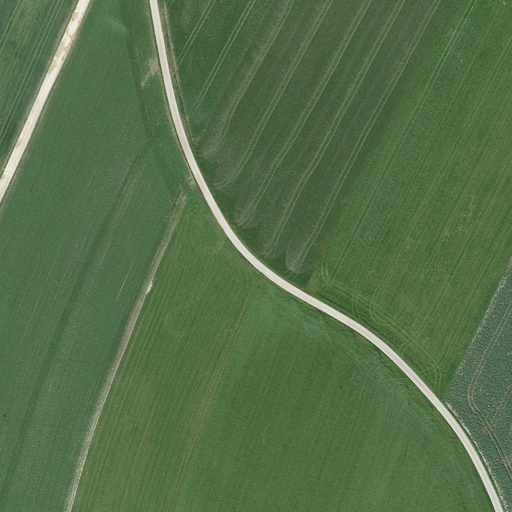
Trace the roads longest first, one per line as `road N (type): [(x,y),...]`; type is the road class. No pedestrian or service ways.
road 1 (track): [(151,0),(174,109),(232,242),(272,281),(395,357),(489,480),(500,511)]
road 2 (track): [(82,0),(0,198)]
